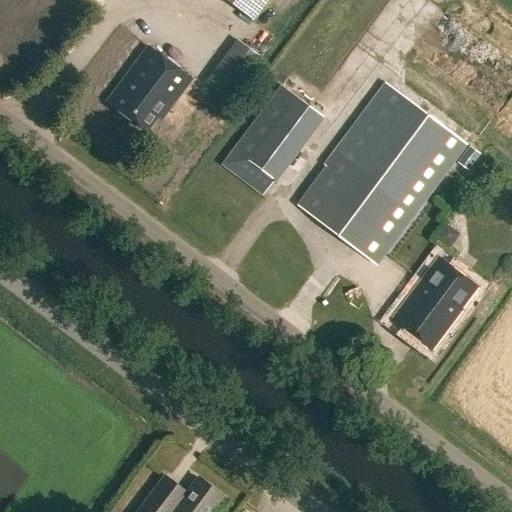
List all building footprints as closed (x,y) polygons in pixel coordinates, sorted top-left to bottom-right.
[(225,0),(253,21),(268,0),(225,0)] [(299,79),(316,59),(296,43),(280,62),(299,79)] [(105,101),(145,131),(157,116),(160,119),(189,79),(146,47),(105,101)] [(300,200),(378,259),(465,144),(386,85),(300,200)] [(222,164),(260,192),(318,115),(280,87),(222,164)] [(390,319),(431,350),(463,306),(476,287),(465,278),(468,273),(453,262),(449,266),(436,257),(390,319)] [(207,511),(221,494),(197,477),(186,492),(163,476),(136,511),(207,511)]
